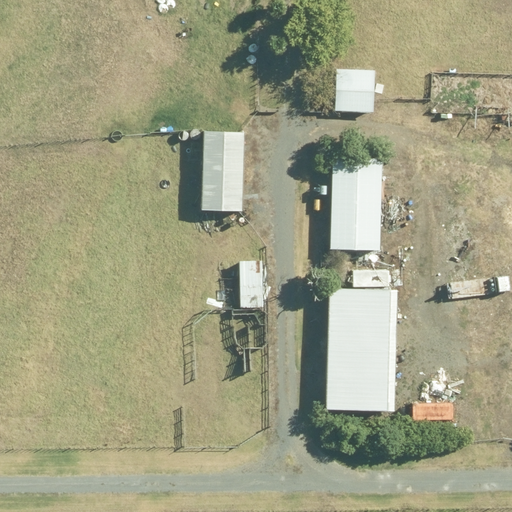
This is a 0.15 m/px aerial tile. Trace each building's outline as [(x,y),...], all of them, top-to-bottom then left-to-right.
[(377,112),(377,70),(338,70),(337,111),(377,112)] [(245,211),(248,133),(206,131),(203,209),(245,211)] [(383,250),(384,159),(335,159),(334,249),(383,250)] [(267,261),(243,260),(241,308),(265,309),(267,261)] [(390,289),(390,275),(355,273),(355,288),(332,287),(327,408),(396,411),(401,289),(390,289)]
